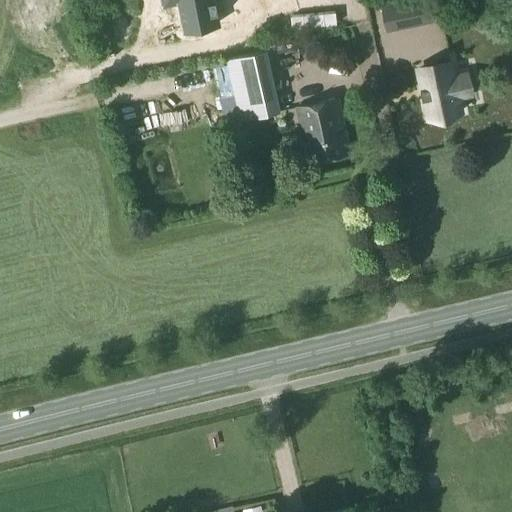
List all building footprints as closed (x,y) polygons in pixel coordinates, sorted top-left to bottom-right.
[(162,0),(164,6),(179,2),(185,31),(218,23),(213,0),(162,0)] [(428,0),(415,0),(382,7),(387,31),(433,21),(428,0)] [(454,26),(453,8),(433,9),(434,27),(454,26)] [(267,51),(228,59),(241,120),(280,111),(267,51)] [(432,66),(418,69),(428,118),(460,111),(450,63),(435,66),(435,65),(432,66)] [(338,98),(296,107),(308,162),(350,153),(338,98)] [(483,383),(485,406),(507,403),(505,381),(483,383)] [(459,391),(444,394),(447,413),(463,411),(459,391)]
